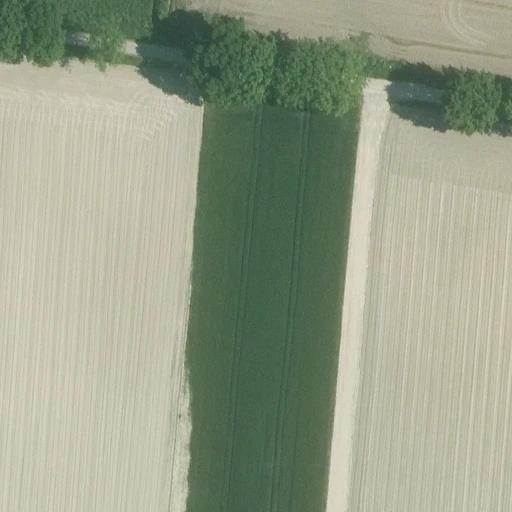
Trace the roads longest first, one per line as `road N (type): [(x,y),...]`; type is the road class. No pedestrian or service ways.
road 1 (unclassified): [(511,99),(0,23)]
road 2 (track): [(379,78),(341,511)]
